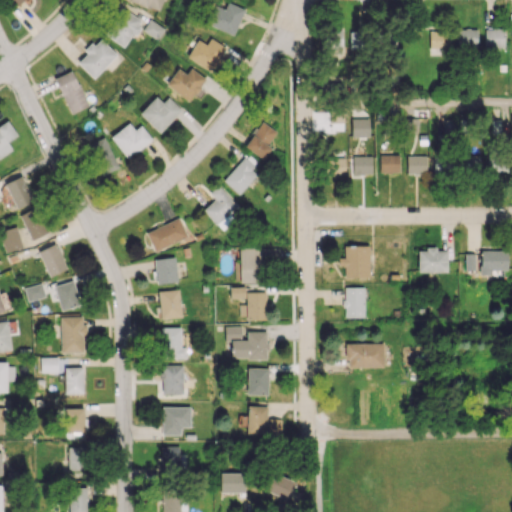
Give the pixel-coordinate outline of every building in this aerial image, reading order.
[(9,0),(17,8),(24,0),(9,0)] [(163,0),(127,0),(127,1),(160,11),(163,0)] [(223,9),(215,5),(206,24),(232,36),(244,10),(227,2),(223,9)] [(141,19),(121,8),(105,37),(125,48),(141,19)] [(163,28),(149,19),(142,30),(156,39),(163,28)] [(457,48),(477,47),(476,28),(457,29),(457,48)] [(504,28),(484,28),(483,46),(503,47),(504,28)] [(330,30),(330,48),(341,48),(341,30),(330,30)] [(449,48),(449,30),(428,31),(428,49),(449,48)] [(349,49),(360,49),(360,31),(349,31),(349,49)] [(116,55),(98,38),(75,62),(93,79),(116,55)] [(212,71),(224,45),(209,38),(206,44),(195,39),(186,59),(212,71)] [(204,79),(190,68),(185,74),(177,68),(165,85),(188,101),(204,79)] [(68,114),(86,107),(72,70),(54,77),(68,114)] [(181,109),(167,96),(162,102),(155,96),(138,114),(159,133),(181,109)] [(368,136),(367,106),(350,107),(351,137),(368,136)] [(243,148),(262,160),(270,147),(267,145),(276,131),(260,121),(243,148)] [(0,126),(0,156),(12,150),(6,141),(16,135),(8,122),(0,126)] [(140,125),(134,130),(128,122),(109,137),(127,159),(152,139),(140,125)] [(117,168),(104,137),(85,145),(98,176),(117,168)] [(257,163),(247,153),(222,180),(237,195),(256,174),(251,170),(257,163)] [(398,154),(378,154),(379,172),(398,172),(398,154)] [(351,174),(371,174),(371,156),(352,155),(351,174)] [(433,155),(432,174),(449,175),(450,156),(433,155)] [(479,155),(460,155),(459,172),(479,172),(479,155)] [(507,172),(506,155),(486,156),(487,173),(507,172)] [(405,156),(406,174),(425,174),(425,156),(405,156)] [(344,175),(344,157),(331,158),(331,175),(344,175)] [(4,182),(13,208),(32,201),(23,175),(4,182)] [(241,209),(218,184),(208,193),(213,199),(202,210),(219,229),(241,209)] [(47,233),(36,207),(19,214),(29,240),(47,233)] [(144,233),(154,252),(187,236),(177,217),(144,233)] [(0,239),(4,253),(22,247),(15,226),(0,230),(0,239)] [(37,251),(48,277),(66,270),(55,243),(37,251)] [(343,277),(368,278),(369,246),(343,246),(343,258),(338,258),(338,266),(344,266),(343,277)] [(238,282),(262,282),(262,263),(278,263),(278,248),(239,248),(238,282)] [(446,251),(437,251),(437,249),(417,249),(417,272),(446,272),(446,251)] [(506,250),(479,250),(479,275),(490,275),(490,270),(507,270),(506,250)] [(465,270),(473,270),(473,255),(465,255),(465,270)] [(176,282),(174,257),(153,258),(155,283),(176,282)] [(53,285),(60,310),(79,305),(72,280),(53,285)] [(44,297),(41,284),(23,287),(26,300),(44,297)] [(228,287),(229,298),(245,298),(245,320),(266,319),(265,291),(244,292),(244,287),(228,287)] [(364,317),(363,287),(343,287),(343,317),(364,317)] [(179,290),(158,290),(158,318),(179,318),(179,290)] [(83,316),(59,317),(59,352),(84,352),(83,316)] [(0,351),(9,351),(7,321),(0,321),(0,351)] [(240,326),(223,326),(223,338),(240,338),(240,326)] [(185,347),(180,347),(180,328),(161,327),(160,358),(185,359),(185,347)] [(230,359),(266,358),(265,331),(245,332),(245,340),(230,340),(230,359)] [(382,343),(345,343),(345,367),(382,367),(382,343)] [(56,372),(56,357),(40,357),(40,372),(56,372)] [(0,362),(0,392),(6,392),(5,381),(13,381),(13,362),(0,362)] [(161,394),(182,394),(181,364),(160,365),(161,394)] [(82,394),(82,367),(64,367),(63,393),(82,394)] [(267,368),(246,367),(245,395),(267,395),(267,368)] [(189,427),(189,406),(161,407),(161,435),(180,434),(180,427),(189,427)] [(83,408),(63,408),(64,432),(83,432),(83,408)] [(67,470),(86,470),(86,446),(67,446),(67,470)] [(178,446),(158,446),(158,470),(179,469),(178,446)] [(219,493),(245,493),(244,472),(218,472),(219,493)] [(285,498),(292,480),(269,472),(263,491),(285,498)] [(67,511),(85,511),(86,487),(68,487),(67,511)] [(161,511),(179,511),(179,491),(162,491),(161,511)]
